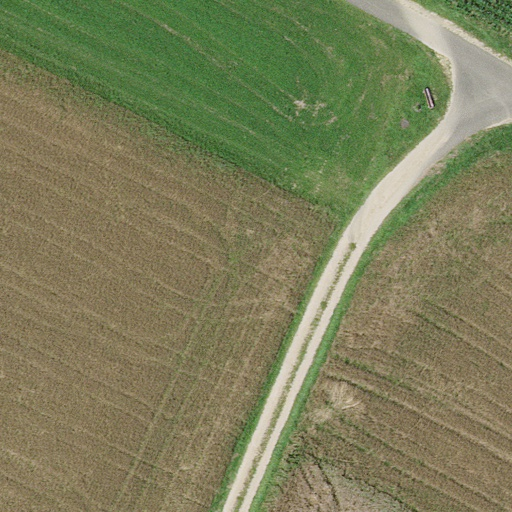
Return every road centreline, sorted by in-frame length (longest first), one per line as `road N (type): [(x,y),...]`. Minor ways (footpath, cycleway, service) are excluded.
road 1 (track): [(241,511),(350,249),(410,177)]
road 2 (unclassified): [(511,77),(381,0)]
road 3 (track): [(511,91),(410,177)]
